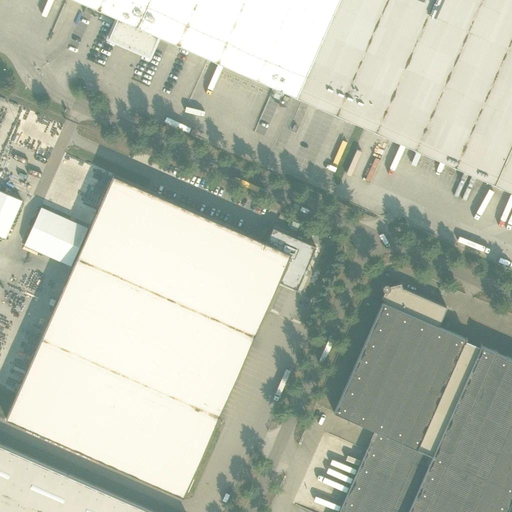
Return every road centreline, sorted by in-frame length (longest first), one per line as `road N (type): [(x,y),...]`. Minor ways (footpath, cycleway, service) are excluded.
road 1 (unclassified): [(71,102),(376,239)]
road 2 (unclassified): [(250,511),(376,239)]
road 3 (unclassified): [(376,239),(511,298)]
